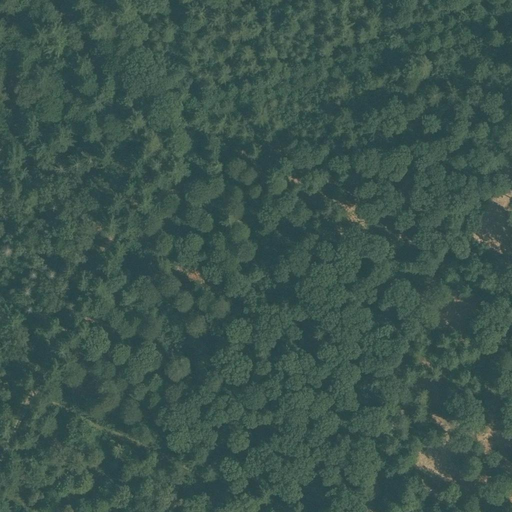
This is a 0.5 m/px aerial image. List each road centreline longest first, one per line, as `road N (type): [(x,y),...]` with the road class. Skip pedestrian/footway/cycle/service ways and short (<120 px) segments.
road 1 (track): [(340,511),(511,106)]
road 2 (track): [(167,115),(511,9)]
road 3 (track): [(32,389),(167,115)]
road 4 (track): [(181,111),(447,258)]
road 5 (track): [(32,389),(286,511)]
road 6 (track): [(0,166),(167,115)]
